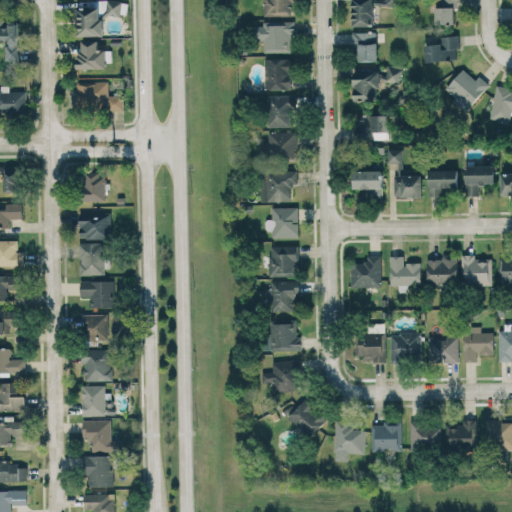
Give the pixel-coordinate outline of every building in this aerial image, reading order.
[(106,15),(120,15),(120,1),(106,0),(106,15)] [(263,0),(264,16),(292,15),(292,0),(263,0)] [(351,0),(352,26),(375,25),(375,7),(390,7),(390,0),(351,0)] [(435,0),(436,24),(455,24),(454,0),(435,0)] [(104,35),(103,18),(99,18),(99,7),(77,7),(78,36),(104,35)] [(18,60),(18,20),(0,19),(0,39),(5,39),(5,60),(18,60)] [(291,52),(291,34),(295,34),(295,23),(256,22),(256,38),(264,38),(263,52),(291,52)] [(377,60),(377,31),(352,32),(353,52),(357,52),(357,61),(377,60)] [(426,62),(457,59),(456,49),(460,49),(459,35),(440,37),(441,43),(424,45),(426,62)] [(98,40),(79,41),(80,69),(107,68),(106,49),(98,49),(98,40)] [(292,58),(265,59),(265,89),(293,89),(292,58)] [(399,65),(387,66),(387,80),(399,80),(399,65)] [(445,88),(455,97),(452,100),(464,112),(488,87),(466,66),(445,88)] [(355,70),(354,100),(378,101),(379,71),(355,70)] [(109,81),(76,81),(77,109),(123,109),(123,95),(109,96),(109,81)] [(511,109),(511,88),(496,86),(490,119),(509,123),(511,110),(511,109)] [(9,91),(9,88),(0,87),(0,114),(26,114),(26,90),(9,91)] [(268,96),(268,126),(293,126),(293,95),(268,96)] [(379,115),(355,116),(356,133),(380,132),(379,115)] [(296,132),(268,131),(268,158),(295,158),(296,132)] [(403,148),(387,148),(387,162),(397,163),(397,175),(402,175),(403,148)] [(466,166),(466,195),(479,195),(479,184),(495,183),(494,165),(466,166)] [(0,179),(3,180),(3,192),(17,192),(16,166),(0,166),(0,179)] [(458,169),(429,170),(429,197),(442,196),(441,187),(458,187),(458,169)] [(297,170),(262,171),(262,201),(291,200),(291,185),(297,185),(297,170)] [(382,171),(352,170),(352,188),(369,188),(369,197),(382,197),(382,171)] [(84,201),(106,201),(105,173),(84,174),(84,201)] [(422,175),(394,175),(394,196),(421,197),(422,175)] [(0,209),(0,227),(9,227),(9,218),(22,218),(22,203),(5,203),(5,210),(0,209)] [(272,207),(272,220),(266,220),(266,237),(299,236),(298,207),(272,207)] [(111,212),(79,212),(79,238),(111,238),(111,212)] [(0,265),(24,265),(24,251),(18,251),(18,240),(0,239),(0,265)] [(80,274),(108,274),(108,255),(105,255),(105,242),(79,242),(80,274)] [(270,245),(270,275),(296,276),(297,246),(270,245)] [(351,286),(381,287),(382,256),(365,255),(365,263),(351,262),(351,286)] [(461,255),(462,285),(492,284),(492,258),(475,258),(475,255),(461,255)] [(391,285),(399,285),(399,292),(408,291),(408,285),(421,284),(421,262),(404,262),(404,256),(390,256),(391,285)] [(427,283),(457,282),(457,257),(427,258),(427,283)] [(19,274),(0,274),(0,299),(7,300),(7,289),(20,289),(19,274)] [(114,307),(114,281),(80,280),(80,296),(90,297),(90,307),(114,307)] [(295,310),(294,294),(300,294),(299,280),(271,281),(271,311),(295,310)] [(0,333),(7,334),(7,325),(18,325),(19,312),(0,311),(0,333)] [(108,314),(85,314),(86,340),(108,339),(108,314)] [(301,350),(301,336),(297,336),(296,322),(273,323),(273,350),(301,350)] [(494,354),(494,331),(481,332),(481,326),(463,326),(464,361),(477,361),(477,354),(494,354)] [(390,333),(391,361),(421,360),(421,332),(390,333)] [(355,333),(354,357),(372,357),(371,362),(385,362),(386,334),(355,333)] [(429,335),(429,361),(458,362),(459,336),(429,335)] [(0,373),(25,373),(25,358),(11,359),(11,347),(0,347),(0,373)] [(111,349),(84,349),(84,380),(111,380),(111,349)] [(270,361),(271,393),(302,391),(300,359),(270,361)] [(0,409),(25,410),(25,384),(0,383),(0,409)] [(106,384),(82,385),(83,415),(106,415),(106,397),(106,384)] [(288,416),(311,437),(327,419),(304,398),(288,416)] [(111,419),(83,420),(83,437),(91,437),(91,451),(123,451),(122,439),(112,439),(111,419)] [(444,424),(445,447),(476,446),(475,419),(463,419),(463,424),(444,424)] [(511,447),(511,419),(486,420),(486,448),(511,447)] [(349,453),(365,453),(366,429),(350,429),(351,421),(335,420),(334,460),(349,461),(349,453)] [(0,443),(12,443),(12,435),(25,436),(26,422),(0,421),(0,443)] [(371,423),(372,450),(402,449),(401,422),(371,423)] [(410,448),(440,448),(441,423),(411,423),(410,448)] [(114,486),(113,455),(86,456),(87,486),(114,486)] [(0,481),(27,481),(27,465),(10,465),(10,459),(0,459),(0,481)] [(0,489),(0,511),(10,511),(10,505),(26,505),(26,490),(0,489)] [(114,511),(114,493),(84,493),(84,509),(93,508),(93,511),(114,511)]
